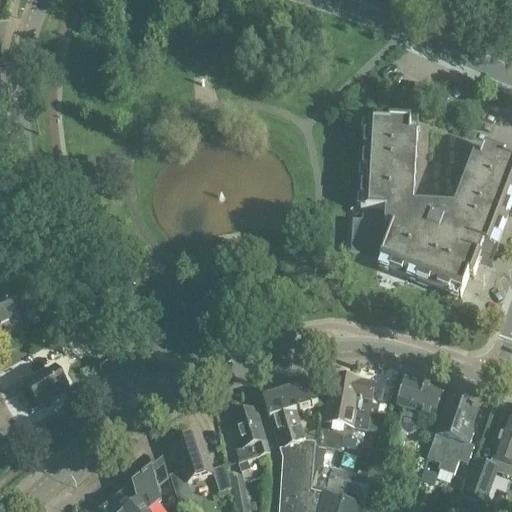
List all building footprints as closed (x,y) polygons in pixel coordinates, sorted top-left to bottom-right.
[(411,125),(389,124),(388,128),(365,127),(365,129),(370,129),(369,140),(364,140),(363,174),(368,174),(367,185),(362,185),(361,203),(366,203),(365,214),(360,214),(360,215),(362,215),(361,225),(354,225),(353,255),(380,265),(378,270),(380,270),(381,266),(391,270),(389,274),(406,281),(408,276),(418,280),(417,284),(449,297),(451,292),(461,296),(459,301),(460,301),(469,279),(473,281),(485,250),(494,254),(494,252),(490,250),(494,241),(498,242),(511,210),(506,208),(510,198),(511,199),(511,166),(504,163),(505,159),(485,151),(480,164),(474,161),(454,211),(414,209),(417,139),(410,139),(411,125)] [(0,332),(5,331),(8,336),(26,327),(11,297),(0,302),(0,332)] [(68,395),(66,392),(68,389),(65,384),(61,383),(54,373),(18,396),(32,418),(40,413),(44,411),(47,412),(52,409),(52,406),(68,395)] [(317,438),(316,447),(315,450),(355,457),(357,444),(352,443),(354,433),(368,436),(373,406),(372,406),(375,388),(331,380),(323,427),(319,426),(317,438)] [(407,418),(419,423),(419,424),(432,428),(442,398),(407,386),(398,411),(408,415),(407,418)] [(282,462),(279,511),(360,511),(362,508),(311,495),(315,450),(316,447),(305,447),(301,434),(302,434),(296,415),(317,409),(313,388),(263,403),(269,423),(270,423),(276,442),(277,441),(281,455),(280,455),(282,462)] [(451,477),(455,478),(459,465),(468,468),(473,451),(469,449),(473,437),(470,436),(477,415),(448,405),(427,464),(452,472),(451,477)] [(265,445),(256,414),(232,421),(241,453),(235,455),(239,468),(269,458),(265,445)] [(511,421),(508,420),(496,452),(496,453),(493,462),(510,469),(511,464),(511,421)] [(406,438),(391,433),(384,456),(398,461),(406,438)] [(174,449),(187,487),(213,478),(220,497),(232,493),(224,470),(212,474),(201,440),(174,449)] [(156,464),(167,499),(183,493),(171,459),(156,464)] [(477,465),(463,502),(483,510),(497,472),(477,465)] [(248,501),(260,500),(255,469),(243,471),(248,501)] [(159,511),(162,510),(152,473),(102,511),(159,511)] [(371,485),(332,473),(327,489),(366,501),(371,485)] [(249,511),(242,479),(229,482),(235,511),(249,511)]
